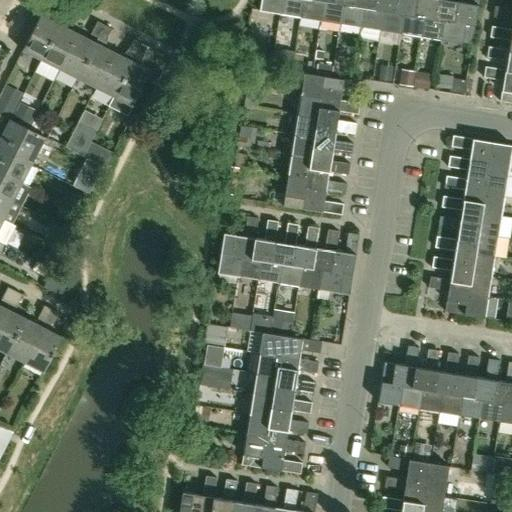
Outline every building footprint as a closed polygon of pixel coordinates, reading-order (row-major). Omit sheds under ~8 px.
[(260,0),(259,9),(259,10),(280,14),(281,0),(260,0)] [(281,0),(280,14),(300,17),(302,0),(281,0)] [(333,0),(302,0),(300,17),(320,20),(323,0),(333,2),(333,0)] [(354,0),(333,0),(333,2),(323,0),(320,20),(340,23),(343,3),(353,5),(354,0)] [(374,0),(354,0),(353,5),(343,3),(340,23),(360,27),(363,7),(373,8),(374,0)] [(395,0),(374,0),(373,8),(363,7),(360,27),(380,30),(383,10),(394,12),(395,0)] [(415,0),(395,0),(394,12),(383,10),(380,30),(400,33),(403,13),(413,15),(415,0)] [(436,0),(415,0),(413,15),(403,13),(400,33),(420,36),(423,16),(434,18),(436,0)] [(457,1),(458,1),(458,0),(436,0),(434,18),(423,16),(420,36),(440,40),(444,20),(454,21),(457,1)] [(471,45),(478,0),(467,0),(467,3),(458,1),(457,1),(454,21),(444,20),(440,40),(471,45)] [(53,16),(60,20),(67,6),(59,3),(53,16)] [(74,10),(67,6),(60,20),(67,23),(74,10)] [(511,9),(495,6),(493,17),(511,20),(510,30),(511,30),(511,9)] [(40,59),(58,24),(60,20),(53,16),(47,18),(39,14),(21,50),(22,50),(40,59)] [(89,35),(96,38),(103,25),(96,21),(89,35)] [(58,69),(76,33),(58,24),(40,59),(58,69)] [(110,29),(103,25),(96,38),(103,42),(110,29)] [(511,30),(510,30),(492,27),(490,37),(509,40),(507,49),(507,50),(511,51),(511,30)] [(76,78),(94,42),(76,33),(58,69),(76,78)] [(95,87),(112,51),(103,47),(103,42),(96,38),(94,42),(76,78),(95,87)] [(125,53),(133,57),(139,43),(132,40),(125,53)] [(275,43),(262,41),(260,53),(273,55),(275,43)] [(139,43),(133,57),(140,61),(147,47),(139,43)] [(511,51),(507,50),(507,49),(488,46),(487,57),(506,60),(504,70),(511,71),(511,51)] [(286,48),(276,47),(275,55),(289,57),(290,51),(286,50),(286,48)] [(322,60),(323,52),(315,50),(314,58),(322,60)] [(113,96),(131,61),(133,57),(125,53),(122,56),(112,51),(95,87),(113,96)] [(128,113),(150,70),(140,65),(140,61),(133,57),(131,61),(113,96),(113,97),(109,104),(128,113)] [(331,74),(332,65),(315,63),(314,72),(331,74)] [(394,68),(381,66),(380,81),(393,83),(394,68)] [(511,103),(511,71),(504,70),(485,67),(483,78),(502,81),(499,101),(511,103)] [(413,87),(415,71),(402,69),(400,85),(413,87)] [(361,75),(358,71),(353,70),(351,79),(360,80),(361,75)] [(340,100),(343,80),(303,73),(299,94),(320,97),(318,107),(338,110),(338,111),(357,114),(359,103),(340,100)] [(451,82),(452,75),(436,74),(436,80),(435,86),(450,88),(451,82)] [(337,120),(338,111),(338,110),(318,107),(320,97),(299,94),(296,114),(317,117),(315,127),(335,130),(335,131),(354,134),(356,123),(337,120)] [(15,106),(0,97),(0,113),(9,118),(15,106)] [(19,105),(11,120),(27,128),(35,113),(19,105)] [(334,141),(335,131),(335,130),(315,127),(317,117),(296,114),(293,134),(313,138),(312,147),(332,151),(351,154),(352,144),(334,141)] [(11,120),(8,118),(0,133),(0,137),(16,146),(12,155),(30,164),(44,137),(27,128),(11,120)] [(83,155),(94,133),(93,133),(95,129),(77,120),(65,146),(83,155)] [(252,148),(256,129),(240,126),(237,145),(252,148)] [(330,161),(332,151),(312,147),(313,138),(293,134),(290,154),(310,158),(309,168),(329,171),(329,172),(347,175),(349,164),(330,161)] [(507,176),(511,145),(453,135),(451,146),(470,149),(468,158),(468,159),(488,162),(487,172),(507,176)] [(21,183),(30,164),(12,155),(16,146),(0,137),(0,160),(7,164),(3,173),(21,183)] [(105,168),(112,153),(102,148),(95,162),(101,166),(105,168)] [(327,181),(329,172),(329,171),(309,168),(310,158),(290,154),(287,175),(307,178),(305,188),(325,191),(325,192),(344,195),(346,184),(327,181)] [(504,196),(507,176),(487,172),(488,162),(468,159),(468,158),(450,155),(448,167),(467,170),(465,178),(465,179),(485,182),(483,192),(504,196)] [(21,183),(3,173),(7,164),(0,160),(0,194),(12,201),(21,183)] [(239,167),(234,166),(222,165),(217,192),(230,194),(235,194),(239,167)] [(324,201),(325,192),(325,191),(305,188),(307,178),(287,175),(283,194),(273,192),(271,204),(282,205),(341,215),(343,204),(324,201)] [(465,179),(465,178),(446,175),(444,186),(463,189),(462,199),(482,203),(480,213),(500,216),(504,196),(483,192),(485,182),(465,179)] [(12,201),(0,194),(0,217),(2,219),(12,201)] [(462,199),(443,196),(441,206),(460,210),(459,219),(459,220),(479,223),(477,233),(497,236),(500,216),(480,213),(482,203),(462,199)] [(254,237),(257,218),(247,216),(243,235),(223,232),(217,273),(237,276),(240,255),(250,257),(254,237)] [(494,256),(497,236),(477,233),(479,223),(459,220),(459,219),(440,216),(438,227),(457,230),(455,239),(455,240),(475,243),(474,253),(494,256)] [(0,217),(0,241),(4,244),(14,225),(2,219),(0,217)] [(274,240),(275,240),(278,221),(266,220),(263,239),(254,237),(250,257),(240,255),(237,276),(257,279),(261,259),(271,260),(274,240)] [(294,244),(295,244),(298,225),(287,223),(284,242),(275,240),(274,240),(271,260),(261,259),(257,279),(278,282),(281,262),(291,264),(294,244)] [(314,247),(317,228),(307,226),(304,245),(295,244),(294,244),(291,264),(281,262),(278,282),(298,286),(301,265),(311,267),(314,247)] [(335,250),(338,231),(327,229),(324,248),(314,247),(311,267),(301,265),(298,286),(318,289),(321,269),(331,270),(335,250)] [(349,294),(358,234),(348,233),(344,252),(335,250),(331,270),(321,269),(318,289),(317,298),(326,300),(328,290),(349,294)] [(455,240),(455,239),(436,236),(435,247),(454,250),(452,259),(452,260),(472,263),(470,273),(491,276),(494,256),(474,253),(475,243),(455,240)] [(487,296),(491,276),(470,273),(472,263),(452,260),(452,259),(433,256),(431,267),(450,271),(449,279),(449,280),(469,283),(467,293),(487,296)] [(60,294),(69,276),(54,268),(44,287),(60,294)] [(484,317),(487,296),(467,293),(469,283),(449,280),(449,279),(430,276),(428,287),(447,290),(444,311),(484,317)] [(0,299),(7,303),(14,290),(7,287),(0,299)] [(14,290),(7,303),(14,307),(21,294),(14,290)] [(36,318),(43,322),(50,309),(43,305),(36,318)] [(0,350),(5,353),(23,317),(5,307),(0,316),(0,350)] [(50,309),(43,322),(51,326),(57,312),(50,309)] [(249,330),(252,316),(245,315),(242,329),(249,330)] [(23,362),(41,326),(23,317),(5,353),(23,362)] [(291,322),(273,319),(271,331),(289,334),(291,322)] [(226,326),(207,323),(204,344),(223,347),(226,326)] [(42,372),(60,335),(41,326),(23,362),(42,372)] [(299,359),(302,338),(262,332),(258,352),(279,355),(277,365),(297,368),(297,369),(316,373),(318,362),(299,359)] [(220,367),(223,347),(207,344),(204,364),(220,367)] [(414,366),(415,366),(418,347),(407,345),(404,364),(383,361),(377,401),(398,405),(401,384),(411,386),(414,366)] [(434,369),(435,369),(438,350),(427,349),(424,368),(415,366),(414,366),(411,386),(401,384),(398,405),(418,408),(421,387),(431,389),(434,369)] [(296,379),(297,369),(297,368),(277,365),(279,355),(258,352),(255,373),(275,376),(274,386),(294,389),(313,392),(315,382),(296,379)] [(454,372),(455,373),(458,353),(447,352),(444,371),(435,369),(434,369),(431,389),(421,387),(418,408),(438,411),(442,391),(451,392),(454,372)] [(475,376),(478,357),(468,355),(465,374),(455,373),(454,372),(451,392),(442,391),(438,411),(458,414),(461,394),(472,395),(475,376)] [(495,379),(496,379),(499,360),(488,358),(485,377),(475,376),(472,395),(461,394),(458,414),(479,417),(482,397),(492,399),(495,379)] [(511,399),(511,361),(508,361),(504,380),(496,379),(495,379),(492,399),(482,397),(479,417),(499,421),(502,400),(511,402),(511,399)] [(229,389),(232,369),(220,367),(204,364),(200,384),(229,389)] [(292,399),(294,389),(274,386),(275,376),(255,373),(252,392),(272,396),(271,406),(291,409),(291,410),(310,413),(311,402),(292,399)] [(289,419),(291,410),(291,409),(271,406),(272,396),(252,392),(249,413),(269,416),(267,426),(288,430),(287,430),(306,433),(308,422),(289,419)] [(511,399),(511,402),(502,400),(499,421),(511,422),(511,399)] [(286,439),(287,430),(288,430),(267,426),(269,416),(249,413),(245,433),(266,436),(264,446),(284,449),(284,450),(303,453),(305,442),(286,439)] [(283,459),(284,450),(284,449),(264,446),(266,436),(245,433),(240,464),(300,474),(302,462),(283,459)] [(430,445),(414,442),(411,458),(428,460),(430,445)] [(408,458),(410,447),(398,446),(397,456),(408,458)] [(509,474),(511,458),(493,455),(493,456),(490,472),(509,474)] [(443,496),(448,465),(389,456),(387,467),(406,470),(405,479),(405,480),(425,483),(423,493),(443,496)] [(210,511),(213,496),(213,497),(216,477),(205,475),(202,495),(181,492),(178,511),(210,511)] [(405,480),(405,479),(385,476),(384,487),(403,490),(402,499),(401,500),(421,503),(419,511),(440,511),(443,496),(423,493),(425,483),(405,480)] [(230,511),(233,500),(236,481),(225,479),(222,498),(213,497),(213,496),(210,511),(230,511)] [(251,511),(253,503),(254,503),(257,484),(245,482),(242,501),(233,500),(230,511),(251,511)] [(271,511),(273,506),(276,487),(266,485),(263,504),(254,503),(253,503),(251,511),(271,511)] [(292,511),(293,509),(294,509),(297,490),(286,489),(283,507),(273,506),(271,511),(292,511)] [(314,511),(317,493),(306,492),(303,511),(294,509),(293,509),(292,511),(314,511)] [(401,500),(402,499),(382,496),(380,508),(399,511),(419,511),(421,503),(401,500)]
